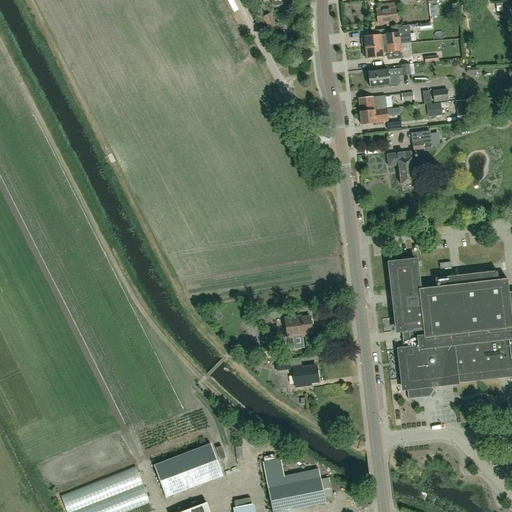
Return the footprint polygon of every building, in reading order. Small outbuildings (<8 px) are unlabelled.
[(378,24),(394,22),(394,28),(402,27),(401,20),(395,21),(394,7),(376,9),(378,24)] [(268,30),(276,26),(269,14),(262,18),(268,30)] [(388,34),(374,36),(364,37),(362,37),(361,39),(362,47),(363,47),(400,43),(400,44),(411,43),(409,25),(402,25),(402,27),(394,28),(387,29),(388,34)] [(365,48),(366,58),(383,57),(383,53),(401,51),(400,44),(400,43),(363,47),(363,48),(365,48)] [(409,64),(408,64),(408,61),(400,61),(401,65),(402,76),(410,75),(414,74),(413,64),(409,65),(409,64)] [(389,85),(399,84),(398,76),(388,77),(387,70),(368,72),(370,87),(389,85)] [(434,102),(448,101),(447,89),(432,91),(434,102)] [(402,101),(414,100),(413,92),(401,94),(402,101)] [(385,96),(358,99),(360,112),(374,110),(382,109),(387,109),(385,96)] [(469,100),(456,102),(458,117),(459,123),(471,122),(470,115),(471,115),(469,100)] [(440,104),(431,105),(432,118),(442,117),(440,104)] [(374,110),(360,112),(359,112),(361,126),(375,124),(375,126),(384,125),(383,122),(388,121),(387,115),(399,114),(398,108),(387,109),(382,109),(374,110)] [(429,131),(425,131),(411,133),(413,150),(424,149),(424,152),(434,150),(434,145),(431,146),(429,131)] [(410,152),(387,155),(388,166),(399,166),(401,185),(420,182),(417,162),(416,151),(410,152)] [(397,328),(398,332),(399,332),(398,331),(402,331),(404,349),(399,350),(403,389),(407,388),(408,399),(423,397),(423,396),(429,396),(433,390),(434,390),(429,386),(456,383),(456,384),(457,384),(457,381),(464,380),(465,380),(474,379),(482,377),(492,377),(499,376),(501,375),(504,375),(507,375),(508,375),(510,375),(511,375),(511,374),(511,290),(509,291),(508,277),(499,278),(497,270),(435,277),(436,281),(419,283),(416,260),(389,263),(389,265),(390,267),(390,268),(391,273),(392,277),(392,282),(394,292),(394,302),(396,312),(397,322),(397,325),(397,328)] [(296,317),(284,318),(287,338),(293,337),(294,349),(304,348),(303,336),(303,334),(312,333),(311,325),(312,324),(312,320),(310,319),(309,317),(302,318),(296,318),(296,317)] [(250,360),(257,349),(244,341),(237,351),(250,360)] [(272,348),(257,351),(259,361),(274,358),(272,348)] [(289,359),(275,361),(276,370),(290,368),(289,359)] [(305,383),(318,382),(316,366),(302,368),(302,366),(292,368),(295,387),(305,385),(305,383)] [(165,497),(222,476),(211,445),(154,466),(165,497)] [(301,511),(301,507),(325,502),(318,470),(284,477),(280,459),(263,462),(272,511),(301,511)] [(135,466),(61,496),(67,511),(126,511),(149,503),(135,466)] [(210,511),(207,502),(181,511),(210,511)]
